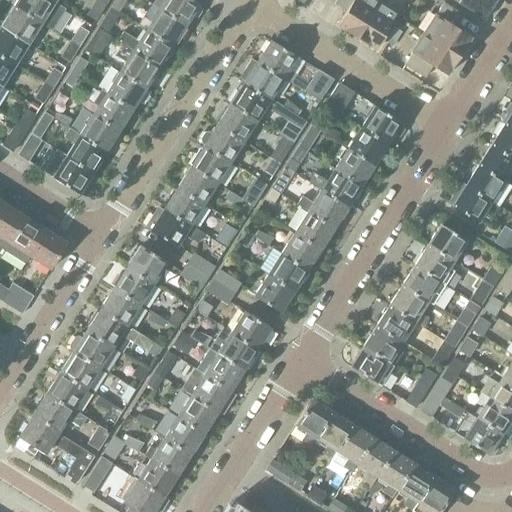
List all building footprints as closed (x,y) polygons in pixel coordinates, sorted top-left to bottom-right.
[(41,23),(51,29),(65,7),(54,1),(51,0),(16,0),(13,5),(41,22),(41,23)] [(105,5),(97,0),(95,0),(87,14),(95,19),(105,5)] [(114,0),(111,6),(118,11),(125,0),(114,0)] [(193,0),(163,0),(158,9),(185,25),(199,3),(193,0)] [(356,37),(378,1),(376,0),(335,0),(334,3),(346,10),(337,25),(356,37)] [(459,0),(458,3),(484,20),(496,0),(459,0)] [(378,1),(356,37),(375,49),(397,13),(378,1)] [(423,33),(458,55),(470,36),(456,27),(463,15),(443,2),(435,14),(423,33)] [(0,26),(28,43),(41,23),(41,22),(13,5),(0,25),(0,26)] [(111,6),(97,27),(106,33),(120,13),(119,12),(118,11),(111,6)] [(137,24),(145,29),(171,46),(185,25),(158,9),(150,23),(141,17),(137,24)] [(0,26),(0,55),(14,65),(28,43),(0,26)] [(79,26),(70,40),(79,46),(88,32),(79,26)] [(97,27),(83,49),(97,58),(110,36),(106,33),(97,27)] [(117,40),(132,50),(158,67),(171,46),(145,29),(138,41),(123,31),(117,40)] [(446,74),(458,55),(423,33),(411,52),(404,65),(424,77),(432,65),(446,74)] [(396,39),(389,34),(385,41),(391,45),(396,39)] [(79,46),(70,40),(60,56),(69,61),(79,46)] [(270,40),(256,61),(282,78),(296,56),(270,40)] [(145,88),(158,67),(132,50),(119,71),(145,88)] [(0,84),(1,85),(14,65),(0,55),(0,84)] [(79,57),(70,70),(78,75),(87,62),(79,57)] [(282,78),(256,61),(243,81),(270,98),(282,78)] [(53,68),(43,83),(52,88),(61,74),(53,68)] [(318,101),(332,79),(316,69),(302,91),(318,101)] [(70,70),(63,81),(71,86),(78,75),(70,70)] [(119,71),(105,92),(132,109),(138,100),(140,101),(144,101),(148,94),(147,91),(144,89),(145,88),(119,71)] [(282,106),(270,98),(243,81),(230,103),(256,120),(264,106),(277,114),(292,121),(296,116),(282,106)] [(352,92),(337,82),(323,104),(338,114),(352,92)] [(52,88),(43,83),(34,98),(42,103),(52,88)] [(132,109),(105,92),(100,89),(92,103),(97,106),(92,113),(118,130),(132,109)] [(287,99),(282,106),(296,116),(299,110),(287,99)] [(230,103),(216,124),(243,141),(256,120),(230,103)] [(374,105),(360,127),(386,144),(392,134),(395,136),(399,135),(403,129),(402,126),(399,124),(400,122),(374,105)] [(511,108),(503,123),(511,129),(511,108)] [(17,125),(25,130),(35,115),(26,110),(17,125)] [(30,133),(41,140),(54,119),(53,118),(44,112),(30,133)] [(56,112),(53,118),(54,119),(67,127),(71,119),(56,112)] [(92,113),(79,134),(105,151),(118,130),(92,113)] [(511,129),(503,123),(490,144),(511,158),(511,129)] [(2,145),(12,151),(25,130),(17,125),(15,124),(2,145)] [(243,141),(216,124),(203,145),(229,162),(243,141)] [(305,151),(320,161),(325,153),(309,146),(319,130),(310,125),(296,146),(305,151)] [(320,131),(334,140),(339,132),(323,125),(320,131)] [(73,143),(65,156),(91,173),(105,151),(79,134),(69,127),(63,136),(73,143)] [(360,127),(347,148),(373,165),(386,144),(360,127)] [(17,154),(28,161),(41,140),(30,133),(17,154)] [(511,167),(511,158),(490,144),(477,164),(503,181),(511,167)] [(203,145),(190,166),(216,183),(229,162),(203,145)] [(305,151),(296,146),(288,158),(297,164),(305,151)] [(276,147),(269,157),(278,163),(285,153),(276,147)] [(373,165),(347,148),(333,169),(359,186),(373,165)] [(58,151),(53,160),(60,164),(52,177),(78,193),(91,173),(65,156),(58,151)] [(270,176),(278,163),(269,157),(261,170),(270,176)] [(477,164),(464,184),(491,201),(503,181),(477,164)] [(216,183),(190,166),(176,188),(202,205),(216,183)] [(279,193),(285,183),(292,172),(283,167),(270,188),(279,193)] [(333,169),(326,181),(313,173),(307,182),(320,190),(346,207),(359,186),(333,169)] [(254,178),(241,199),(242,199),(251,205),(265,184),(254,178)] [(491,201),(464,184),(451,205),(477,222),(491,201)] [(176,188),(163,209),(189,226),(202,205),(176,188)] [(264,197),(272,203),(279,193),(270,188),(264,197)] [(296,204),(307,211),(333,228),(346,207),(320,190),(312,203),(301,197),(296,204)] [(241,199),(229,191),(224,198),(239,205),(242,199),(241,199)] [(0,246),(5,250),(26,217),(5,204),(0,212),(0,246)] [(144,227),(149,230),(176,246),(183,235),(196,244),(202,234),(189,226),(163,209),(157,206),(144,227)] [(333,228),(307,211),(293,232),(320,249),(333,228)] [(25,263),(29,256),(46,230),(26,217),(5,250),(25,263)] [(440,223),(426,244),(452,261),(466,240),(449,229),(440,223)] [(453,223),(449,229),(466,240),(470,234),(453,223)] [(216,240),(225,246),(235,230),(225,224),(216,240)] [(494,242),(511,253),(511,231),(504,226),(494,242)] [(50,269),(66,243),(46,230),(29,256),(50,269)] [(244,230),(236,242),(245,247),(252,235),(244,230)] [(253,236),(267,245),(272,237),(256,230),(253,236)] [(293,232),(280,253),(306,269),(320,249),(293,232)] [(413,265),(440,282),(452,261),(426,244),(413,265)] [(126,266),(152,283),(166,262),(140,245),(126,266)] [(193,253),(186,264),(207,277),(214,267),(193,253)] [(280,253),(267,274),(293,291),(306,269),(280,253)] [(207,277),(186,264),(179,274),(200,288),(207,277)] [(413,265),(400,285),(427,301),(440,282),(413,265)] [(511,265),(496,290),(505,295),(511,285),(511,265)] [(113,287),(139,304),(152,283),(126,266),(113,287)] [(491,286),(500,273),(491,267),(483,280),(491,286)] [(218,270),(211,280),(233,294),(239,283),(218,270)] [(293,291),(267,274),(253,295),(280,312),(293,291)] [(233,294),(211,280),(205,291),(226,305),(233,294)] [(12,283),(8,290),(1,301),(21,314),(33,296),(12,283)] [(400,285),(388,305),(414,322),(427,301),(400,285)] [(99,308),(125,325),(139,304),(113,287),(99,308)] [(479,306),(486,294),(477,288),(470,300),(479,306)] [(492,297),(484,310),(492,315),(500,303),(492,297)] [(375,325),(401,342),(414,322),(388,305),(375,325)] [(86,330),(112,346),(119,335),(146,352),(147,351),(148,352),(150,348),(149,347),(152,343),(125,325),(99,308),(86,330)] [(465,326),(473,314),(465,309),(457,321),(465,326)] [(175,327),(183,315),(176,310),(168,323),(175,327)] [(270,327),(243,310),(229,333),(256,349),(270,327)] [(166,321),(151,312),(146,320),(162,327),(166,321)] [(479,317),(471,330),(480,336),(488,323),(479,317)] [(362,345),(393,365),(402,352),(397,348),(401,342),(375,325),(362,345)] [(453,347),(461,334),(452,329),(444,341),(453,347)] [(73,350),(99,367),(112,346),(86,330),(81,337),(78,335),(75,336),(70,344),(70,348),(73,350)] [(189,337),(203,345),(208,338),(193,331),(189,337)] [(256,349),(229,333),(216,354),(242,370),(256,349)] [(466,338),(458,350),(467,355),(475,344),(466,338)] [(349,366),(381,386),(393,365),(362,345),(349,366)] [(440,367),(448,354),(439,349),(431,361),(440,367)] [(99,367),(73,350),(60,371),(86,388),(99,367)] [(166,352),(153,373),(161,378),(174,357),(166,352)] [(242,370),(216,354),(203,375),(229,391),(242,370)] [(453,358),(445,370),(454,376),(462,364),(453,358)] [(511,358),(500,377),(511,384),(511,358)] [(148,369),(139,364),(131,377),(140,382),(148,369)] [(216,412),(229,391),(203,375),(193,368),(180,389),(189,396),(216,412)] [(418,381),(427,387),(435,375),(426,369),(418,381)] [(86,388),(60,371),(46,392),(73,409),(86,388)] [(154,389),(161,378),(153,373),(146,384),(154,389)] [(511,413),(511,384),(500,377),(496,383),(488,378),(479,392),(488,397),(487,397),(511,413)] [(432,390),(441,396),(449,384),(440,378),(432,390)] [(405,402),(414,407),(427,387),(418,381),(405,402)] [(135,391),(128,386),(120,397),(128,402),(135,391)] [(441,396),(432,390),(419,411),(429,417),(441,396)] [(86,417),(73,409),(46,392),(33,413),(59,430),(67,418),(80,427),(86,417)] [(216,412),(189,396),(176,417),(202,433),(216,412)] [(113,406),(98,397),(93,404),(109,411),(113,406)] [(511,413),(487,397),(475,417),(501,434),(511,416),(511,413)] [(317,433),(331,411),(311,398),(294,424),(306,432),(301,440),(309,445),(314,437),(317,433)] [(331,411),(317,433),(314,437),(326,445),(321,453),(329,458),(335,450),(346,433),(351,424),(331,411)] [(452,432),(487,454),(501,434),(475,417),(466,411),(461,419),(452,432)] [(84,446),(59,430),(33,413),(18,436),(19,436),(15,443),(33,454),(38,447),(44,451),(44,452),(45,452),(53,440),(78,456),(84,446)] [(136,421),(150,430),(155,422),(140,415),(136,421)] [(202,433),(176,417),(162,438),(188,455),(202,433)] [(351,424),(346,433),(335,450),(347,458),(343,465),(344,468),(350,472),(355,463),(371,437),(351,424)] [(97,450),(109,432),(98,425),(93,433),(86,443),(97,450)] [(126,436),(122,442),(137,451),(141,444),(126,436)] [(370,485),(375,476),(392,450),(371,437),(355,463),(367,470),(362,477),(363,480),(370,485)] [(149,459),(176,475),(188,455),(162,438),(155,449),(149,445),(143,455),(149,459)] [(78,456),(70,468),(66,476),(76,483),(95,453),(84,446),(78,456)] [(413,463),(392,450),(375,476),(396,489),(413,463)] [(100,456),(86,478),(81,485),(92,492),(111,463),(100,456)] [(176,475),(149,459),(136,479),(163,496),(176,475)] [(271,461),(265,470),(286,483),(292,474),(285,469),(284,470),(271,461)] [(411,510),(433,476),(413,463),(396,489),(406,496),(402,503),(402,505),(411,510)] [(304,482),(292,474),(286,483),(298,491),(304,482)] [(438,511),(453,489),(433,476),(411,510),(413,511),(438,511)] [(126,511),(152,511),(163,496),(136,479),(122,502),(123,503),(124,502),(130,506),(126,511)] [(324,495),(312,487),(306,496),(318,504),(324,495)] [(341,511),(344,508),(332,500),(327,509),(331,511),(341,511)]
